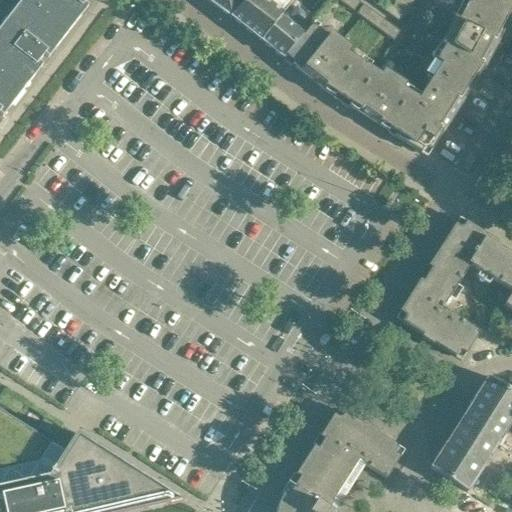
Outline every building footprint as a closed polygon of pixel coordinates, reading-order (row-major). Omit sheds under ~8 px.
[(0,120),(43,66),(80,17),(94,0),(93,0),(1,0),(0,2),(0,120)] [(231,19),(247,0),(205,0),(230,18),(231,19)] [(247,0),(231,19),(260,42),(280,17),(293,0),(247,0)] [(335,0),(353,13),(359,4),(353,0),(335,0)] [(511,17),(511,15),(511,0),(464,0),(463,2),(504,24),(509,16),(511,17)] [(393,9),(381,1),(377,7),(388,15),(393,9)] [(485,67),(503,33),(500,32),(504,24),(463,2),(442,43),(447,45),(435,62),(440,66),(439,67),(470,83),(475,76),(478,78),(485,67)] [(434,8),(427,3),(414,27),(420,32),(434,8)] [(403,35),(363,6),(357,15),(396,44),(403,35)] [(404,17),(393,9),(388,15),(399,23),(404,17)] [(302,35),(280,17),(260,42),(282,59),(302,35)] [(304,76),(336,39),(330,34),(327,38),(311,26),(303,35),(302,35),(282,59),(304,76)] [(370,69),(347,55),(351,50),(336,39),(304,76),(326,93),(346,106),(370,69)] [(427,158),(468,92),(465,90),(470,83),(439,67),(419,99),(395,138),(427,158)] [(419,99),(404,90),(407,86),(384,72),(381,76),(370,69),(346,106),(395,138),(419,99)] [(511,253),(510,252),(508,255),(495,247),(496,244),(465,224),(462,228),(459,229),(454,226),(428,268),(431,270),(422,283),(419,281),(399,313),(404,316),(404,320),(401,324),(421,337),(421,338),(433,346),(434,345),(454,358),(457,353),(461,352),(466,356),(479,334),(442,311),(470,267),(511,294),(504,307),(511,312),(511,253)] [(466,493),(511,421),(511,393),(488,378),(430,469),(442,477),(437,484),(447,490),(451,483),(466,493)] [(140,511),(181,503),(182,503),(75,435),(69,431),(62,426),(55,438),(40,428),(47,417),(29,405),(21,417),(0,402),(0,397),(5,390),(0,386),(0,511),(140,511)] [(29,405),(5,390),(0,397),(0,402),(21,417),(29,405)] [(275,511),(327,511),(333,504),(331,503),(333,501),(357,462),(363,466),(386,480),(399,458),(395,456),(394,453),(397,448),(376,435),(377,433),(366,425),(364,427),(344,414),(340,419),(337,419),(333,417),(295,476),(282,497),(278,504),(275,511)] [(62,426),(47,417),(40,428),(55,438),(62,426)]
